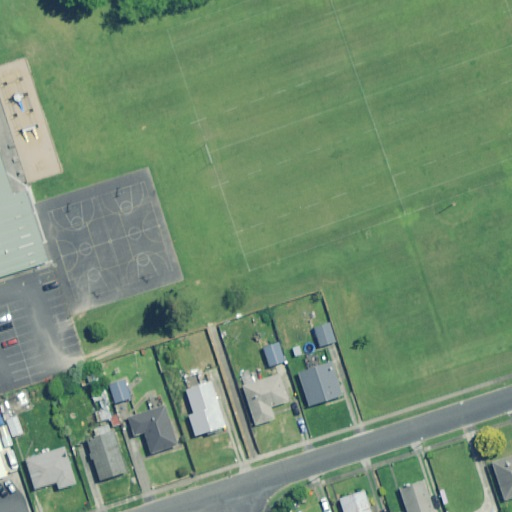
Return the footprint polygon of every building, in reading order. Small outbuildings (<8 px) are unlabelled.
[(0,280),(43,265),(53,262),(28,192),(19,195),(0,139),(0,280)] [(301,318),(298,307),(286,309),(289,321),(301,318)] [(335,343),(330,324),(314,328),(319,347),(335,343)] [(284,363),(278,344),(263,349),(269,368),(284,363)] [(217,368),(211,350),(196,355),(202,373),(217,368)] [(345,395),(335,362),(298,374),(308,407),(345,395)] [(288,403),(280,375),(242,386),(254,426),(274,421),(270,408),(288,403)] [(131,399),(125,379),(109,385),(115,404),(131,399)] [(225,427),(211,384),(186,392),(194,415),(189,417),(195,436),(225,427)] [(104,394),(91,398),(99,422),(111,418),(104,394)] [(176,447),(165,407),(128,418),(133,437),(144,434),(150,455),(176,447)] [(17,418),(6,421),(10,438),(22,435),(17,418)] [(91,432),(93,439),(86,442),(100,482),(126,473),(113,433),(109,434),(107,426),(91,432)] [(0,476),(10,473),(0,444),(0,476)] [(75,485),(65,449),(26,460),(34,490),(56,484),(58,490),(75,485)] [(511,456),(491,464),(504,502),(511,499),(511,456)] [(134,484),(131,476),(116,481),(119,489),(134,484)] [(433,511),(424,482),(399,490),(406,511),(433,511)] [(370,511),(364,493),(339,500),(342,511),(370,511)]
